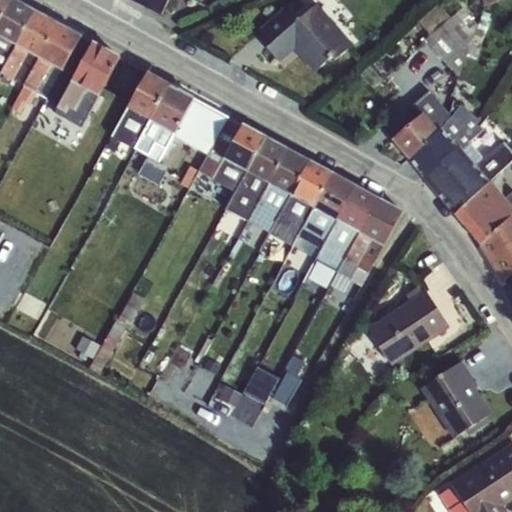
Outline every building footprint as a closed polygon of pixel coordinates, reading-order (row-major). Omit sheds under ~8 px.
[(0,0),(0,22),(12,0),(0,0)] [(12,0),(0,22),(0,74),(37,13),(12,0)] [(128,0),(161,18),(170,0),(128,0)] [(435,0),(435,1),(436,0),(481,0),(485,8),(501,1),(500,0),(435,0)] [(421,23),(431,34),(453,14),(443,3),(421,23)] [(286,7),(259,31),(272,45),(266,50),(279,64),(294,51),(315,75),(333,59),(336,62),(354,46),(317,4),(299,21),(286,7)] [(432,29),(453,73),(475,62),(467,46),(484,37),(471,10),(432,29)] [(0,75),(22,88),(57,25),(37,13),(0,74),(0,75)] [(57,106),(92,44),(80,37),(57,25),(22,88),(10,110),(20,115),(26,106),(30,108),(37,96),(57,106)] [(92,44),(57,106),(57,116),(82,129),(120,59),(92,44)] [(134,150),(170,87),(147,74),(111,137),(134,150)] [(170,87),(134,150),(160,164),(174,139),(193,99),(170,87)] [(410,162),(451,116),(429,91),(411,107),(419,116),(392,140),(410,162)] [(193,99),(174,139),(206,157),(228,118),(193,99)] [(451,116),(410,162),(425,180),(471,143),(476,137),(455,113),(451,116)] [(228,118),(206,157),(199,171),(189,167),(179,185),(226,211),(232,204),(265,139),(228,118)] [(265,139),(232,204),(252,215),(288,151),(265,139)] [(471,143),(425,180),(455,216),(490,183),(511,161),(511,153),(503,143),(483,159),(471,143)] [(288,151),(252,215),(249,223),(270,235),(310,163),(288,151)] [(310,163),(270,235),(291,247),(299,237),(331,175),(310,163)] [(331,175),(299,237),(313,245),(320,230),(329,235),(357,189),(331,175)] [(482,248),(511,217),(511,210),(490,183),(455,216),(482,248)] [(357,189),(329,235),(322,249),(344,262),(380,200),(357,189)] [(380,200),(344,262),(341,269),(353,276),(358,270),(368,276),(403,214),(380,200)] [(511,217),(482,248),(503,284),(511,275),(511,217)] [(366,330),(391,368),(451,328),(425,291),(366,330)] [(290,405),(311,361),(297,354),(275,397),(290,405)] [(477,385),(463,362),(421,391),(453,441),(493,415),(474,387),(477,385)] [(271,403),(283,373),(259,363),(246,393),(271,403)] [(511,502),(511,443),(450,485),(467,511),(507,511),(504,507),(511,502)]
